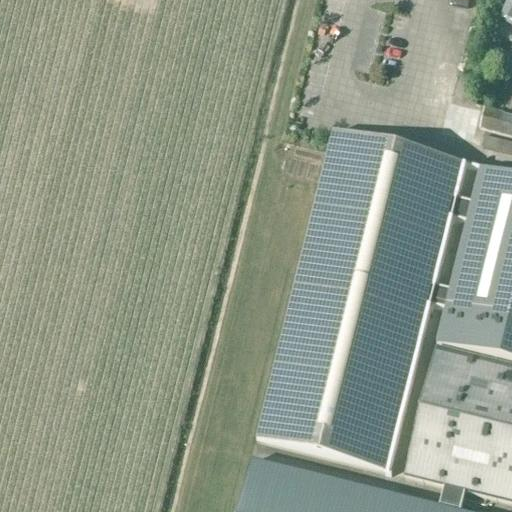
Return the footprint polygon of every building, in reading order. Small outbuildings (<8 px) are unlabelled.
[(511,3),(501,23),(511,30),(511,51),(505,64),(511,68),(511,3)] [(511,140),(511,117),(485,111),(480,132),(511,140)] [(511,180),(481,173),(473,208),(454,203),(463,169),(334,137),(258,446),(386,477),(428,309),(447,314),(406,482),(446,492),(441,511),(462,511),(467,497),(511,508),(511,180)] [(511,157),(511,145),(486,139),(483,150),(511,157)] [(441,511),(253,465),(241,511),(441,511)]
